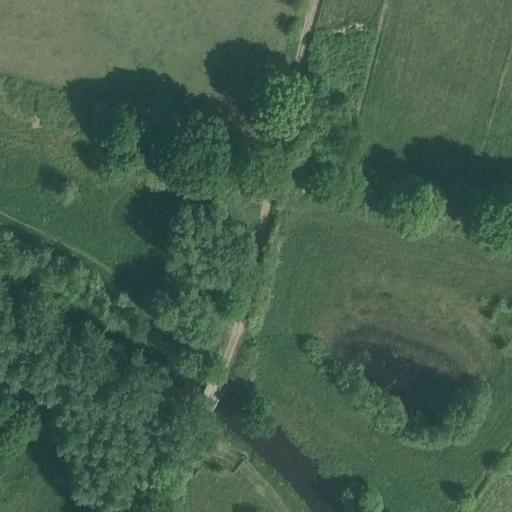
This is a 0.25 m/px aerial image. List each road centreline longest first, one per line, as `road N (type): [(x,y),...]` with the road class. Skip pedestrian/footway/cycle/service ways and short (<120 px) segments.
road 1 (track): [(221,373),(64,251),(0,213)]
road 2 (track): [(158,511),(221,373)]
